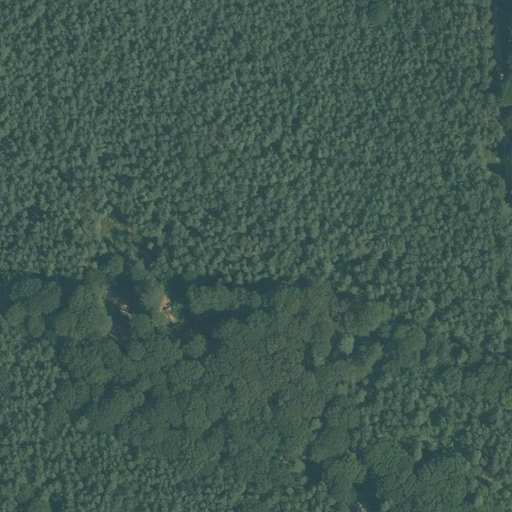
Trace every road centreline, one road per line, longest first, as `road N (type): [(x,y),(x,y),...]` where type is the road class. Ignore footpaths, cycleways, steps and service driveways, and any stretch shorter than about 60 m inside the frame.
road 1 (unknown): [(475,0),(511,370)]
road 2 (track): [(511,186),(495,0)]
